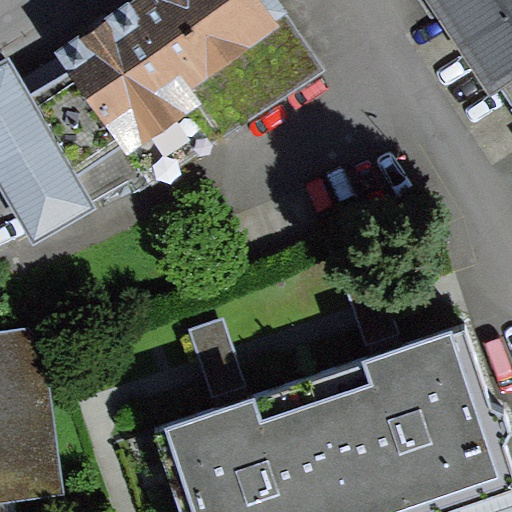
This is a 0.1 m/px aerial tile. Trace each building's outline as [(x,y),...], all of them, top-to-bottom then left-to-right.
[(112,0),(53,41),(68,63),(31,89),(7,47),(0,50),(0,183),(30,234),(95,196),(139,165),(151,184),(327,63),(283,0),(112,0)] [(511,0),(437,0),(511,108),(511,0)] [(511,430),(511,416),(506,400),(495,395),(467,316),(455,320),(452,311),(399,330),(375,261),(344,272),(368,340),(360,343),(363,352),(310,370),(359,511),(417,511),(511,479),(511,445),(509,438),(511,430)] [(359,511),(310,370),(257,388),(254,379),(246,382),(222,314),(188,326),(212,394),(162,411),(165,420),(153,424),(179,498),(171,511),(359,511)] [(0,500),(66,491),(40,325),(0,329),(0,500)]
